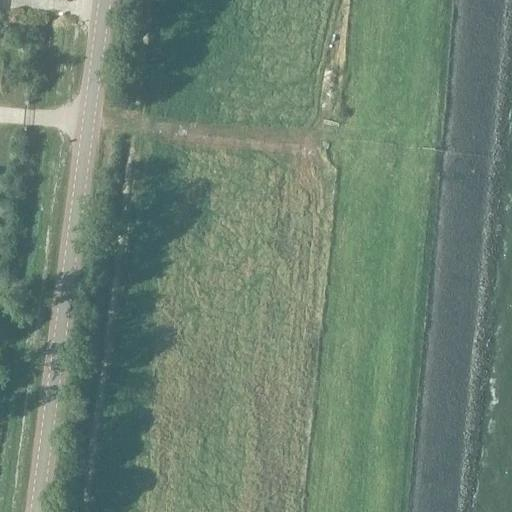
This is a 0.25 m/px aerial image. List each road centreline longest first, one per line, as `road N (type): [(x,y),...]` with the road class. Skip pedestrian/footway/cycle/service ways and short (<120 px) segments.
road 1 (tertiary): [(33,511),(99,0)]
road 2 (track): [(326,145),(83,124)]
